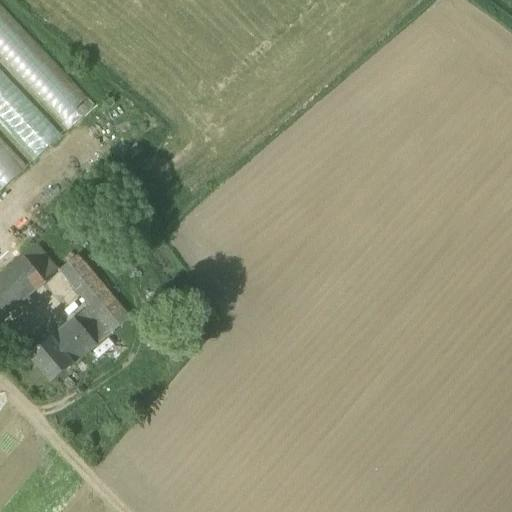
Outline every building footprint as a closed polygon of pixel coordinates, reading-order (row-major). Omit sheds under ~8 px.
[(18,26),(0,6),(0,33),(5,38),(18,26)] [(63,134),(0,68),(0,118),(38,158),(63,134)] [(0,186),(3,189),(28,165),(0,135),(0,186)] [(38,247),(25,258),(45,283),(58,272),(59,271),(57,270),(38,247)] [(60,271),(90,307),(102,321),(113,334),(130,320),(77,257),(60,271)] [(0,320),(45,283),(25,258),(0,278),(0,320)] [(75,320),(86,333),(102,321),(90,307),(75,320)] [(75,366),(97,347),(86,333),(75,320),(52,339),(75,366)] [(113,334),(102,321),(86,333),(97,347),(113,334)] [(29,358),(52,385),(75,366),(52,339),(52,338),(29,358)]
